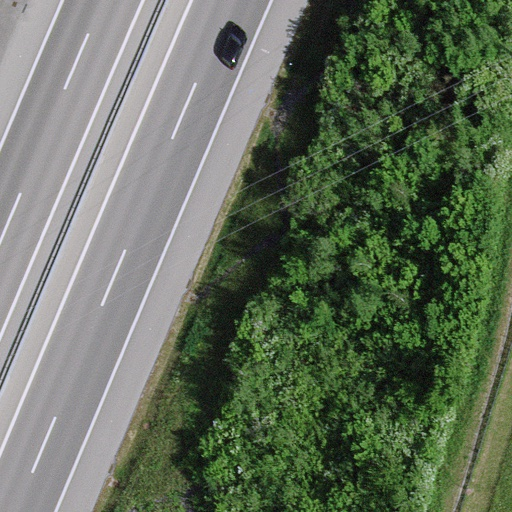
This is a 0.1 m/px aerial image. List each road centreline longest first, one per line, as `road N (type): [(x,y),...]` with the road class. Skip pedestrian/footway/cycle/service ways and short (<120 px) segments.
road 1 (motorway): [(15,511),(231,0)]
road 2 (motorway): [(102,0),(0,243)]
